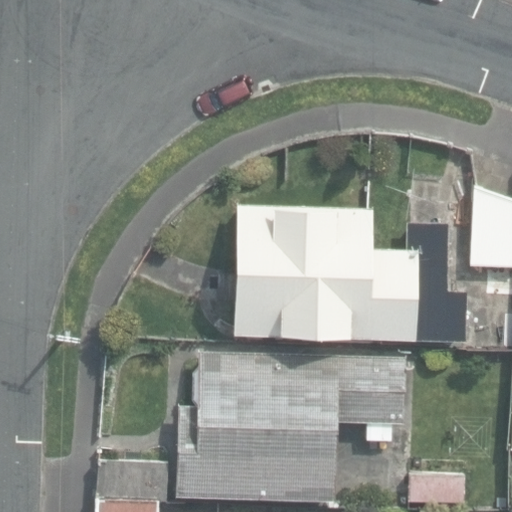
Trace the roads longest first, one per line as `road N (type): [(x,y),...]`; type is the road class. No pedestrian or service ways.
road 1 (residential): [(106,0),(34,108),(13,202),(0,453)]
road 2 (residential): [(511,57),(346,0)]
